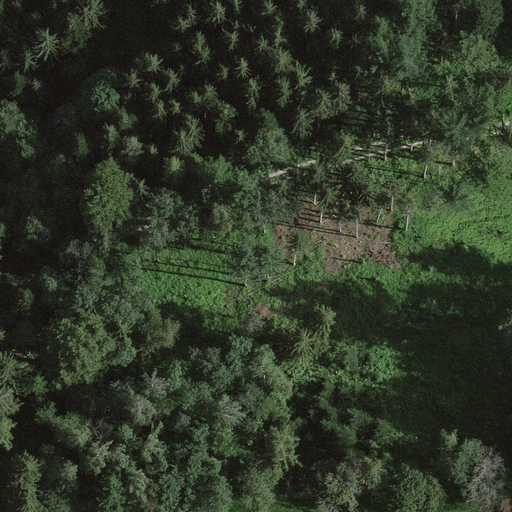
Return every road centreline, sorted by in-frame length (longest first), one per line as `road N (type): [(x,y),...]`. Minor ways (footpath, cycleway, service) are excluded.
road 1 (track): [(0,324),(28,279),(72,247),(347,155),(511,125)]
road 2 (track): [(0,380),(92,344),(243,340),(511,315)]
